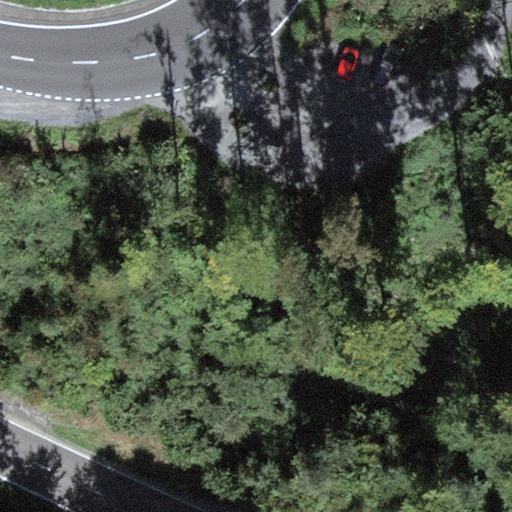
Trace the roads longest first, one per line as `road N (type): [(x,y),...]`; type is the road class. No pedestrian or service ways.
road 1 (track): [(505,0),(487,67),(413,131),(323,154),(267,123),(209,32)]
road 2 (secondary): [(0,55),(93,64),(160,54),(209,32),(247,0)]
road 3 (secondary): [(143,511),(0,443)]
